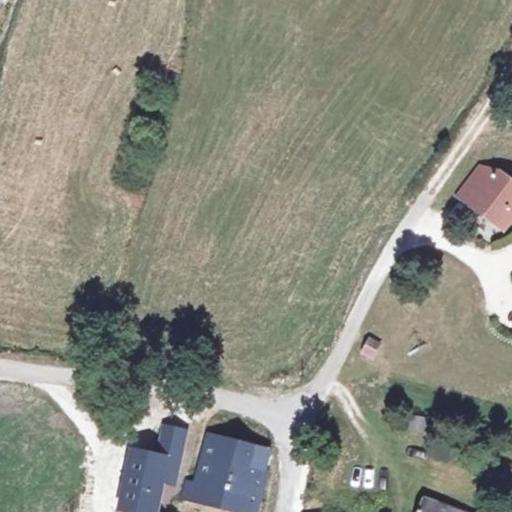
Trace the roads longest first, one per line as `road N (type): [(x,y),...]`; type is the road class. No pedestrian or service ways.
road 1 (residential): [(303,417),(148,386),(0,369)]
road 2 (residential): [(436,186),(303,417)]
road 3 (track): [(511,78),(436,186)]
